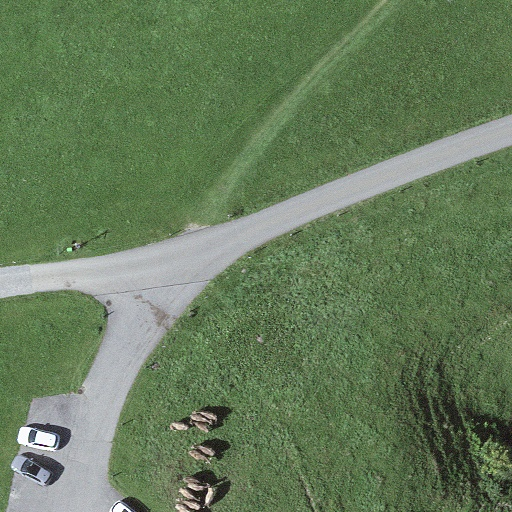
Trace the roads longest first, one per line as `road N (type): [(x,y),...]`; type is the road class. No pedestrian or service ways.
road 1 (residential): [(170,259),(511,133)]
road 2 (track): [(170,259),(100,400),(91,511)]
road 3 (track): [(0,283),(170,259)]
